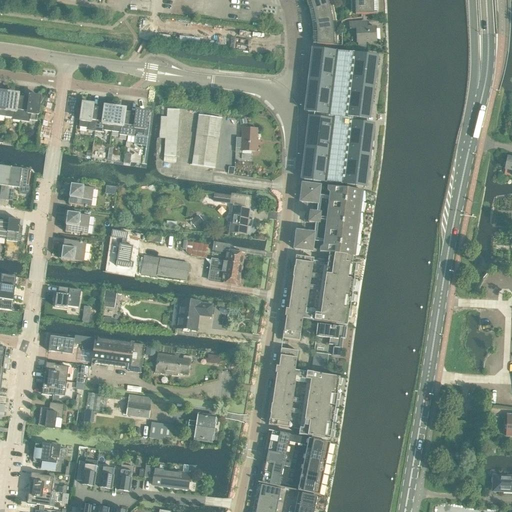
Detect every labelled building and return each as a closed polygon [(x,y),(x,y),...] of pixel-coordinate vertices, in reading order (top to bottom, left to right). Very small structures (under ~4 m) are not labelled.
[(308,6),(308,9),(312,8),(313,11),(329,6),(328,4),(326,0),(308,0),(306,1),(307,4),(308,6)] [(355,0),(355,6),(355,15),(361,15),(376,15),(376,14),(377,14),(377,3),(376,0),(355,0)] [(313,14),(310,14),(311,17),(311,20),(312,22),(331,19),(331,18),(330,13),(330,11),(329,6),(313,11),(313,14)] [(312,28),(312,30),(316,30),(316,33),(333,32),(332,26),(331,19),(312,22),(312,25),(312,28)] [(365,48),(365,42),(376,42),(375,28),(363,28),(362,22),(349,23),(350,30),(356,29),(357,43),(358,43),(358,48),(365,48)] [(313,45),(319,45),(333,46),(333,40),(333,34),(333,32),(316,33),(316,36),(313,36),(313,45)] [(341,119),(333,184),(363,188),(371,125),(366,124),(375,57),(314,49),(311,73),(309,89),(306,112),(311,113),(311,115),(341,119)] [(0,116),(5,117),(8,93),(6,93),(5,93),(3,93),(2,94),(0,93),(0,116)] [(8,93),(5,117),(12,118),(12,120),(21,121),(24,98),(19,97),(19,96),(14,95),(12,95),(11,94),(10,94),(8,93)] [(24,98),(21,121),(29,123),(29,120),(37,121),(39,107),(43,99),(42,98),(40,98),(38,98),(37,98),(35,98),(34,98),(29,97),(28,99),(24,98)] [(86,130),(95,132),(98,108),(94,108),(94,106),(89,106),(87,105),(86,104),(84,104),(82,104),(81,103),(79,103),(81,113),(79,127),(87,128),(86,130)] [(98,108),(95,132),(104,133),(104,131),(112,132),(115,108),(113,108),(111,108),(110,108),(108,108),(103,108),(103,109),(98,108)] [(115,108),(112,132),(119,133),(118,135),(127,136),(130,113),(126,112),(126,111),(121,110),(119,109),(118,109),(116,108),(115,108)] [(159,138),(165,139),(164,156),(176,157),(179,110),(167,109),(167,117),(161,117),(159,138)] [(130,113),(127,136),(135,137),(134,145),(146,147),(150,124),(146,123),(146,122),(150,113),(148,113),(146,112),(144,112),(142,112),(140,113),(135,112),(135,113),(130,113)] [(198,115),(192,160),(191,165),(214,168),(221,119),(198,115)] [(307,141),(305,157),(303,180),(333,184),(341,119),(311,115),(307,141)] [(235,148),(241,148),(241,151),(255,151),(256,143),(255,143),(256,130),(257,130),(257,129),(242,128),(242,129),(242,138),(235,138),(235,148)] [(0,185),(1,186),(0,193),(0,197),(6,199),(10,168),(0,166),(0,185)] [(21,169),(10,168),(6,199),(13,200),(14,188),(18,188),(18,191),(19,192),(21,194),(23,194),(25,194),(27,193),(28,192),(29,190),(29,188),(28,186),(30,174),(30,171),(21,170),(21,169)] [(329,194),(329,199),(361,203),(362,192),(302,184),(299,202),(317,204),(319,190),(327,191),(329,194)] [(83,187),(84,187),(71,185),(69,198),(69,204),(84,207),(86,208),(86,207),(91,208),(91,207),(93,189),(83,187)] [(115,188),(107,187),(106,194),(115,195),(115,188)] [(214,194),(213,201),(229,203),(230,196),(214,194)] [(296,232),(294,250),(328,254),(353,257),(354,257),(361,203),(329,199),(323,247),(320,249),(312,248),(314,234),(296,232)] [(230,233),(245,235),(249,210),(233,208),(230,233)] [(65,226),(66,226),(65,232),(81,234),(80,235),(82,235),(87,235),(89,217),(90,217),(90,216),(80,215),(80,214),(67,213),(65,226)] [(319,215),(305,213),(304,223),(318,224),(319,215)] [(190,222),(195,228),(203,222),(198,216),(190,222)] [(0,218),(0,239),(6,240),(5,241),(6,241),(9,220),(8,220),(8,222),(2,222),(2,219),(0,218)] [(9,220),(6,241),(20,243),(22,229),(22,227),(19,226),(20,221),(9,220)] [(112,230),(111,238),(122,240),(126,240),(128,233),(112,230)] [(119,244),(115,266),(133,269),(134,263),(130,262),(133,247),(125,245),(126,240),(122,240),(121,244),(119,244)] [(81,243),(81,242),(80,242),(80,243),(64,241),(63,247),(62,247),(60,260),(83,263),(84,262),(83,262),(86,244),(81,243)] [(187,242),(185,252),(191,257),(206,259),(208,245),(187,242)] [(212,251),(226,254),(225,261),(216,260),(241,265),(243,254),(229,252),(230,246),(213,242),(212,251)] [(314,259),(296,256),(288,310),(285,310),(284,317),(285,317),(282,339),(299,342),(302,320),(347,327),(349,311),(350,311),(354,279),(356,264),(352,264),(353,257),(328,254),(319,315),(306,313),(314,259)] [(143,256),(141,272),(156,275),(159,259),(143,256)] [(159,259),(156,275),(186,280),(189,264),(159,259)] [(211,265),(210,270),(239,275),(240,271),(242,270),(242,267),(241,266),(241,265),(216,260),(215,266),(211,265)] [(238,285),(239,275),(210,270),(209,275),(215,276),(215,281),(238,285)] [(0,292),(14,295),(16,278),(0,275),(0,292)] [(64,309),(64,307),(78,309),(80,291),(58,288),(57,298),(55,298),(54,307),(64,309)] [(105,291),(103,302),(115,304),(117,293),(105,291)] [(0,309),(11,311),(14,295),(0,292),(0,309)] [(212,306),(198,304),(198,302),(178,300),(177,305),(180,305),(177,329),(195,331),(197,316),(211,318),(212,306)] [(335,327),(317,325),(313,353),(331,356),(332,345),(335,346),(334,348),(341,349),(342,339),(345,339),(346,327),(335,326),(335,327)] [(50,337),(48,352),(72,355),(74,340),(50,337)] [(81,349),(93,351),(94,339),(83,337),(81,349)] [(130,344),(127,344),(98,340),(98,339),(94,338),(94,339),(93,351),(91,365),(94,365),(94,364),(126,369),(126,370),(129,370),(129,372),(140,374),(144,346),(133,344),(130,343),(130,344)] [(146,346),(145,355),(154,356),(155,347),(146,346)] [(298,352),(281,349),(278,367),(276,367),(275,374),(276,374),(268,425),(288,428),(296,379),(307,380),(307,381),(310,381),(303,429),(299,429),(298,435),(311,437),(311,440),(328,443),(328,440),(330,440),(332,425),(339,378),(295,371),(298,352)] [(177,376),(177,374),(188,375),(190,362),(191,357),(184,356),(183,361),(177,360),(177,357),(157,355),(154,373),(177,376)] [(46,365),(44,379),(66,382),(68,368),(46,365)] [(59,397),(64,397),(66,382),(44,379),(42,394),(53,396),(59,397)] [(88,394),(86,410),(105,413),(107,396),(88,394)] [(126,402),(126,405),(128,405),(126,416),(148,419),(150,406),(126,402)] [(40,408),(38,426),(55,428),(56,418),(62,419),(64,405),(53,403),(52,409),(40,408)] [(189,422),(188,427),(214,431),(215,425),(214,425),(216,424),(216,420),(215,418),(215,417),(198,415),(197,423),(189,422)] [(151,423),(150,435),(149,438),(164,441),(164,437),(171,437),(172,426),(151,423)] [(213,435),(214,431),(188,427),(187,431),(195,432),(194,440),(211,443),(211,442),(213,441),(213,437),(212,436),(212,435),(213,435)] [(268,431),(266,442),(288,446),(289,442),(298,444),(299,438),(268,431)] [(306,446),(305,450),(328,455),(330,444),(299,438),(298,444),(306,446)] [(266,442),(264,450),(264,453),(266,453),(284,457),(285,457),(288,446),(266,442)] [(52,447),(35,445),(33,463),(44,464),(44,470),(37,469),(55,472),(57,458),(59,459),(60,445),(52,444),(52,447)] [(305,450),(303,460),(326,465),(328,455),(305,450)] [(264,459),(264,463),(282,467),(282,466),(283,463),(284,457),(266,453),(264,459)] [(303,460),(301,471),(323,475),(326,465),(303,460)] [(79,462),(76,481),(82,482),(82,485),(85,486),(88,486),(94,487),(94,483),(96,473),(96,470),(97,467),(96,467),(85,465),(86,463),(79,462)] [(262,463),(260,473),(281,477),(283,467),(282,467),(264,463),(262,463)] [(99,488),(111,490),(112,486),(114,473),(114,470),(103,468),(103,465),(97,464),(96,467),(97,467),(96,470),(102,471),(99,488)] [(114,473),(112,486),(118,487),(117,491),(121,491),(123,491),(129,492),(133,467),(121,466),(121,468),(114,467),(114,470),(114,473)] [(154,479),(153,486),(161,487),(170,488),(187,490),(189,474),(162,471),(163,468),(155,467),(154,479),(153,479),(154,479)] [(301,471),(299,481),(321,486),(323,475),(301,471)] [(260,473),(258,481),(257,483),(279,488),(281,477),(260,473)] [(31,475),(29,489),(51,492),(54,478),(31,475)] [(511,492),(511,477),(493,476),(493,477),(491,479),(491,483),(493,485),(492,490),(494,492),(511,492)] [(299,481),(297,491),(297,492),(319,496),(321,486),(299,481)] [(257,485),(255,497),(278,502),(280,490),(257,485)] [(29,489),(27,504),(49,507),(51,492),(29,489)] [(298,494),(295,505),(314,509),(317,498),(298,494)] [(255,497),(252,508),(272,511),(275,511),(278,502),(255,497)]
